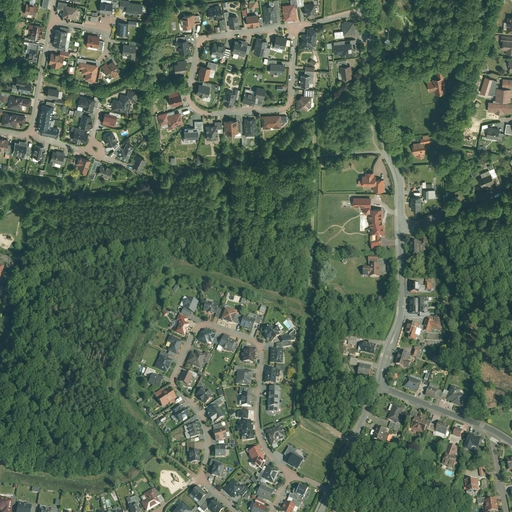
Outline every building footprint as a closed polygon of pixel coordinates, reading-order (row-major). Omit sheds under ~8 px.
[(140,13),(140,4),(128,3),(128,1),(119,1),(118,9),(124,10),(124,14),(130,14),(130,13),(134,13),(140,13)] [(99,2),(98,13),(110,14),(110,9),(110,3),(109,3),(99,2)] [(304,15),(304,19),(315,17),(313,3),(303,5),(303,10),(302,10),(303,15),(304,15)] [(35,17),(37,6),(33,5),(33,6),(29,5),(26,4),(24,15),(35,17)] [(206,8),(208,19),(220,18),(219,10),(220,10),(220,5),(214,6),(214,7),(206,8)] [(289,5),(281,6),(283,21),(295,20),(294,9),(293,5),(289,5)] [(66,6),(64,6),(63,10),(62,18),(76,20),(77,8),(66,6)] [(274,6),(263,7),(265,23),(276,21),(274,6)] [(192,17),(192,15),(181,17),(181,19),(178,19),(179,25),(181,25),(181,30),(190,29),(190,27),(194,26),(194,25),(199,24),(197,16),(192,17)] [(256,15),(244,17),(245,26),(249,26),(249,27),(254,26),(254,25),(258,25),(257,19),(256,15)] [(228,17),(226,18),(227,20),(228,28),(232,28),(232,29),(237,28),(237,26),(238,26),(237,16),(228,17)] [(354,22),(341,23),(342,31),(343,35),(355,34),(354,22)] [(126,36),(126,24),(116,23),(115,35),(126,36)] [(40,39),(42,27),(28,25),(27,32),(30,32),(29,38),(33,38),(40,39)] [(306,34),(300,34),(299,49),(310,50),(310,46),(314,46),(315,30),(306,29),(306,34)] [(59,31),(54,30),(52,45),(56,46),(65,47),(67,33),(67,32),(59,31)] [(97,36),(87,34),(85,46),(96,48),(97,41),(97,36)] [(285,38),(274,36),(273,45),(272,48),(283,49),(285,38)] [(511,36),(500,36),(500,41),(502,41),(501,51),(505,51),(505,55),(511,55),(511,36)] [(267,41),(255,38),(252,54),(266,57),(269,49),(265,48),(267,41)] [(245,46),(246,42),(237,40),(237,42),(233,41),(230,54),(243,57),(243,54),(245,46)] [(188,53),(186,41),(184,42),(175,43),(173,43),(174,48),(176,48),(177,55),(188,53)] [(30,43),(29,50),(38,52),(39,45),(33,44),(30,43)] [(224,46),(212,43),(210,54),(221,56),(222,57),(223,49),(224,46)] [(127,45),(122,44),(121,55),(126,55),(125,57),(132,58),(132,56),(133,56),(134,49),(134,46),(127,45)] [(352,56),(351,44),(344,45),(333,46),(332,46),(333,55),(339,54),(339,57),(352,56)] [(229,50),(223,49),(222,57),(221,56),(221,58),(227,59),(229,50)] [(29,50),(27,61),(36,62),(38,52),(29,50)] [(63,58),(63,56),(59,55),(50,53),(48,64),(50,64),(50,66),(59,68),(60,66),(62,66),(63,58)] [(108,78),(119,71),(112,61),(106,65),(105,63),(100,67),(108,78)] [(172,65),(174,75),(185,73),(184,69),(186,68),(185,61),(176,62),(176,65),(172,65)] [(93,82),(96,65),(85,63),(78,62),(78,63),(77,69),(82,69),(81,74),(86,75),(85,81),(93,82)] [(206,62),(205,69),(213,70),(214,71),(215,64),(206,62)] [(270,65),(269,74),(283,74),(284,66),(270,65)] [(341,67),(340,67),(341,82),(352,81),(350,66),(346,67),(341,67)] [(205,69),(199,67),(197,78),(207,81),(208,77),(211,78),(213,70),(205,69)] [(432,81),(426,82),(428,92),(433,92),(433,96),(445,94),(443,79),(447,79),(446,71),(436,72),(437,79),(431,80),(432,81)] [(303,75),(299,75),(298,86),(308,87),(308,82),(308,76),(303,75)] [(17,85),(16,91),(28,93),(30,82),(24,81),(24,79),(15,78),(14,85),(17,85)] [(497,82),(485,78),(480,94),(492,97),(492,95),(495,96),(496,89),(498,89),(498,86),(496,85),(497,82)] [(511,80),(502,80),(502,89),(511,90),(511,91),(511,80)] [(202,86),(199,86),(197,95),(207,98),(210,88),(202,86)] [(57,90),(47,88),(45,98),(53,99),(55,100),(56,97),(57,90)] [(511,91),(511,90),(502,89),(498,89),(496,89),(495,96),(495,101),(495,102),(507,103),(510,103),(511,91)] [(112,99),(109,110),(125,113),(127,100),(134,101),(136,91),(127,90),(126,95),(119,94),(118,100),(112,99)] [(167,98),(169,107),(181,104),(178,94),(177,95),(176,91),(167,94),(168,97),(167,98)] [(242,92),(240,103),(252,105),(253,99),(254,94),(250,93),(250,92),(246,91),(246,93),(242,92)] [(235,94),(225,92),(222,105),(232,107),(235,94)] [(30,99),(8,95),(6,108),(20,111),(21,106),(29,107),(30,99)] [(92,106),(93,100),(78,96),(76,106),(81,107),(80,109),(90,112),(92,106)] [(299,96),(295,99),(295,110),(306,111),(309,108),(310,97),(302,96),(299,96)] [(511,115),(511,104),(507,104),(507,103),(495,102),(495,101),(493,101),(493,103),(488,103),(487,113),(495,114),(494,115),(503,116),(503,114),(511,115)] [(49,126),(52,108),(40,106),(36,131),(39,132),(39,135),(56,137),(57,127),(49,126)] [(24,116),(3,113),(1,125),(15,127),(16,123),(23,124),(24,116)] [(112,127),(115,116),(107,115),(103,113),(100,124),(112,127)] [(159,124),(166,122),(164,117),(167,116),(166,113),(156,115),(159,124)] [(167,116),(164,117),(166,122),(168,129),(182,125),(179,113),(167,116)] [(87,129),(90,117),(82,115),(80,115),(80,117),(78,127),(87,129)] [(279,115),(260,116),(261,130),(269,129),(269,128),(271,128),(271,129),(279,129),(279,126),(279,117),(279,115)] [(255,119),(243,120),(243,124),(243,134),(244,134),(244,136),(244,137),(245,136),(255,136),(255,134),(256,134),(255,127),(255,119)] [(236,121),(222,122),(222,135),(236,134),(236,132),(236,123),(236,121)] [(213,126),(205,127),(205,140),(217,139),(216,130),(216,126),(213,126)] [(84,143),(86,132),(82,132),(83,129),(70,127),(69,131),(72,132),(70,140),(72,141),(72,142),(77,143),(77,142),(84,143)] [(498,129),(487,127),(485,138),(496,140),(497,133),(498,129)] [(194,129),(183,130),(184,142),(194,142),(194,139),(198,139),(197,131),(197,129),(194,129)] [(112,133),(101,137),(106,147),(116,143),(112,133)] [(419,143),(412,144),(412,146),(411,146),(412,155),(413,155),(414,156),(415,156),(416,158),(418,160),(421,159),(423,157),(423,155),(425,155),(423,144),(429,143),(429,138),(428,138),(428,137),(427,135),(422,136),(422,138),(422,139),(419,140),(419,143)] [(19,143),(15,142),(11,156),(23,158),(24,155),(26,146),(27,143),(19,141),(19,143)] [(116,155),(115,157),(125,161),(132,147),(124,144),(122,149),(119,148),(116,155)] [(33,151),(32,155),(33,155),(32,157),(37,158),(36,162),(43,164),(45,153),(42,152),(43,147),(35,145),(33,151)] [(111,153),(116,155),(119,148),(118,146),(111,153)] [(51,151),(49,161),(60,164),(62,157),(63,153),(55,151),(54,152),(51,151)] [(133,167),(140,170),(144,160),(135,156),(133,160),(130,159),(128,164),(131,165),(130,166),(133,167)] [(85,175),(89,161),(77,157),(76,159),(75,164),(74,166),(77,167),(76,170),(78,171),(77,173),(85,175)] [(110,169),(99,165),(98,165),(95,174),(107,179),(110,169)] [(487,167),(488,171),(492,179),(496,177),(491,165),(487,167)] [(478,179),(481,188),(494,183),(492,179),(488,171),(480,174),(481,177),(478,179)] [(383,193),(383,180),(375,180),(375,176),(373,176),(373,173),(364,173),(364,176),(361,176),(361,181),(357,181),(357,187),(372,188),(372,193),(383,193)] [(420,198),(410,198),(410,210),(420,210),(420,198)] [(370,199),(353,199),(353,209),(363,209),(369,209),(370,209),(370,199)] [(382,211),(370,211),(369,209),(363,209),(363,213),(367,215),(368,222),(371,230),(370,239),(384,240),(384,231),(382,222),(382,211)] [(380,243),(370,245),(372,251),(381,249),(380,243)] [(418,243),(409,243),(409,259),(418,259),(418,247),(418,243)] [(377,258),(367,257),(367,262),(368,262),(368,268),(362,268),(362,277),(368,277),(368,279),(379,279),(379,267),(376,267),(376,263),(377,263),(377,258)] [(418,285),(409,285),(409,294),(417,294),(417,291),(419,291),(420,287),(417,287),(418,285)] [(187,298),(183,309),(191,312),(193,313),(198,302),(187,298)] [(204,303),(204,312),(216,313),(217,313),(217,311),(217,305),(204,303)] [(191,312),(183,309),(181,314),(189,317),(191,312)] [(225,309),(221,320),(232,323),(235,315),(236,313),(225,309)] [(181,322),(185,324),(187,320),(179,316),(177,320),(181,322)] [(244,316),(240,326),(251,331),(254,323),(255,320),(244,316)] [(423,327),(421,333),(428,335),(430,329),(436,331),(438,324),(425,320),(423,327)] [(176,332),(184,336),(189,325),(185,324),(181,322),(176,332)] [(418,327),(407,323),(406,326),(405,326),(404,329),(405,329),(404,334),(408,336),(407,340),(414,343),(416,338),(419,339),(421,333),(423,327),(418,326),(418,327)] [(271,325),(263,333),(271,342),(279,335),(277,333),(280,331),(275,326),(273,328),(271,325)] [(201,332),(197,340),(207,345),(208,341),(211,343),(212,342),(215,335),(216,334),(207,330),(201,332)] [(169,352),(176,355),(182,342),(170,336),(168,342),(171,343),(168,351),(169,352)] [(223,336),(218,346),(230,351),(234,341),(223,336)] [(361,353),(372,355),(374,347),(363,344),(361,353)] [(271,349),(270,362),(282,363),(283,349),(271,349)] [(244,350),(243,363),(253,363),(253,351),(250,351),(244,350)] [(191,353),(187,361),(199,366),(202,360),(204,355),(196,351),(195,355),(191,353)] [(420,354),(412,351),(410,357),(418,360),(420,354)] [(409,355),(398,352),(397,356),(396,356),(394,361),(395,361),(394,366),(407,370),(409,363),(406,362),(406,360),(408,360),(409,355)] [(205,353),(204,355),(202,360),(208,363),(211,355),(205,353)] [(160,356),(155,367),(167,373),(172,362),(160,356)] [(355,368),(357,361),(349,360),(348,367),(355,368)] [(370,367),(359,365),(356,377),(368,379),(370,367)] [(144,375),(151,378),(153,375),(154,375),(155,372),(147,368),(144,375)] [(266,368),(265,382),(275,382),(275,377),(278,377),(279,370),(276,370),(276,369),(266,368)] [(237,372),(236,384),(250,385),(250,378),(252,378),(252,373),(242,372),(237,372)] [(184,373),(179,382),(187,386),(192,376),(188,374),(184,373)] [(149,382),(159,387),(162,379),(154,375),(153,375),(151,378),(149,382)] [(407,378),(403,389),(416,393),(417,391),(419,385),(421,381),(416,379),(415,381),(407,378)] [(428,389),(427,388),(425,393),(424,398),(433,401),(434,399),(436,393),(437,391),(432,390),(432,387),(429,386),(428,389)] [(448,394),(447,396),(445,401),(447,402),(446,403),(460,408),(464,395),(459,394),(460,390),(450,386),(448,394)] [(154,395),(156,398),(164,392),(162,389),(154,395)] [(164,392),(156,398),(162,407),(169,403),(170,404),(174,402),(173,400),(176,398),(170,389),(164,392)] [(197,394),(205,404),(211,399),(204,389),(200,392),(197,394)] [(269,393),(268,412),(278,412),(279,394),(269,393)] [(442,395),(436,393),(434,399),(440,401),(442,395)] [(242,395),(241,406),(251,407),(251,395),(248,395),(242,395)] [(176,414),(183,409),(181,405),(173,410),(176,414)] [(216,406),(208,412),(210,415),(208,417),(212,422),(214,421),(215,423),(223,417),(216,406)] [(403,410),(392,406),(387,421),(397,425),(403,410)] [(175,414),(179,422),(189,416),(184,409),(183,409),(176,414),(175,414)] [(407,422),(412,424),(414,419),(415,419),(416,416),(411,413),(407,422)] [(158,426),(165,419),(163,417),(155,423),(158,426)] [(415,419),(414,419),(412,424),(410,431),(422,436),(424,432),(427,423),(426,423),(415,419)] [(250,421),(239,423),(240,428),(237,428),(237,432),(240,432),(241,438),(246,437),(246,440),(253,439),(250,421)] [(196,423),(187,426),(190,438),(199,436),(196,423)] [(436,428),(434,433),(444,437),(448,427),(437,423),(436,428)] [(395,426),(390,424),(387,430),(393,432),(395,427),(395,426)] [(281,427),(280,426),(275,428),(266,431),(271,446),(277,443),(276,441),(285,438),(281,427)] [(429,426),(426,432),(433,435),(434,433),(436,428),(429,426)] [(385,432),(375,428),(370,440),(381,444),(381,443),(385,444),(388,436),(384,435),(385,432)] [(455,428),(452,435),(459,437),(462,430),(455,428)] [(214,432),(212,432),(215,442),(226,438),(223,429),(222,429),(214,432)] [(469,435),(465,446),(470,449),(472,445),(478,447),(481,439),(469,435)] [(190,452),(195,452),(194,443),(187,443),(187,452),(190,452)] [(452,471),(457,457),(453,456),(457,447),(449,444),(441,467),(452,471)] [(291,460),(294,453),(295,451),(289,447),(284,456),(291,460)] [(215,448),(215,457),(225,457),(224,448),(219,448),(215,448)] [(259,448),(248,453),(251,461),(250,463),(260,467),(264,458),(259,448)] [(190,452),(190,464),(199,464),(198,452),(195,452),(190,452)] [(304,459),(294,453),(291,460),(288,463),(298,469),(304,459)] [(214,467),(211,475),(221,478),(224,468),(218,466),(214,464),(214,467)] [(262,478),(273,483),(278,472),(267,467),(262,478)] [(233,479),(224,490),(234,499),(239,494),(243,489),(233,479)] [(478,492),(476,480),(463,482),(465,494),(478,492)] [(299,495),(304,497),(308,488),(299,485),(297,490),(295,494),(297,494),(299,495)] [(256,496),(269,501),(273,491),(266,488),(261,486),(256,496)] [(197,487),(191,495),(199,502),(203,498),(206,495),(197,487)] [(243,489),(239,494),(242,497),(248,490),(245,487),(243,489)] [(147,500),(141,503),(146,511),(160,504),(156,497),(152,490),(152,489),(143,494),(147,500)] [(130,499),(131,502),(134,501),(136,505),(139,504),(136,497),(130,499)] [(0,498),(0,509),(2,510),(1,511),(11,511),(12,506),(13,500),(0,498)] [(205,501),(203,498),(199,502),(197,504),(200,507),(205,502),(205,501)] [(293,500),(291,505),(294,507),(298,509),(301,503),(296,501),(293,500)] [(131,502),(127,504),(130,511),(138,511),(136,505),(134,501),(131,502)] [(208,508),(211,511),(220,511),(223,509),(215,501),(210,506),(208,508)] [(496,511),(497,511),(495,501),(485,502),(483,502),(483,505),(484,511),(496,511)] [(210,506),(205,502),(200,507),(199,508),(203,511),(204,511),(208,508),(210,506)] [(255,503),(251,511),(264,511),(266,508),(263,507),(255,503)] [(285,503),(281,511),(291,511),(294,507),(291,505),(285,503)]
